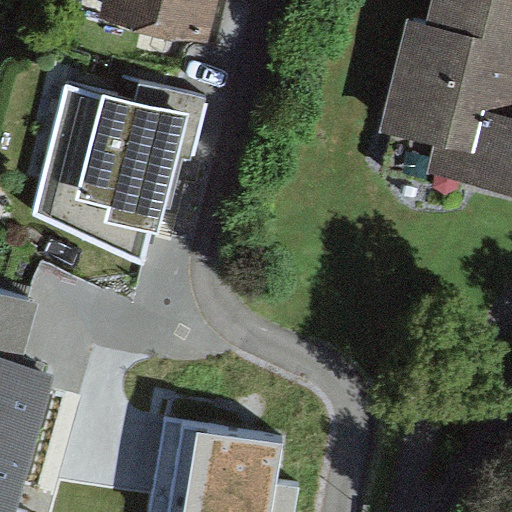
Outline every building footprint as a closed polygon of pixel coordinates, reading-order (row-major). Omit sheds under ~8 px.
[(208,0),(107,0),(104,20),(200,40),(208,0)] [(511,0),(434,0),(428,27),(404,21),(378,126),(438,141),(430,176),(511,196),(511,0)] [(31,213),(141,260),(149,228),(156,230),(175,155),(188,159),(203,100),(141,85),(136,104),(64,85),(31,213)] [(38,306),(0,294),(0,511),(31,511),(32,510),(19,506),(58,380),(19,368),(38,306)] [(282,435),(170,416),(154,511),(269,511),(274,486),(282,435)]
